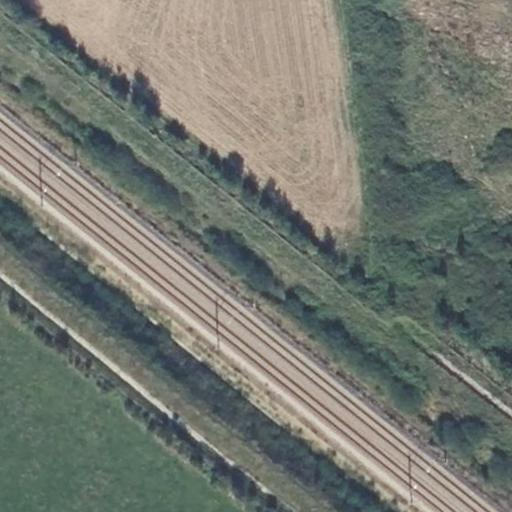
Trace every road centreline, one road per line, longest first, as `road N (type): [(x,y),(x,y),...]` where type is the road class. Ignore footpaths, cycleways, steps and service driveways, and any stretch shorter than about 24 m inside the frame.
road 1 (track): [(511,428),(0,19)]
road 2 (track): [(0,259),(312,511)]
